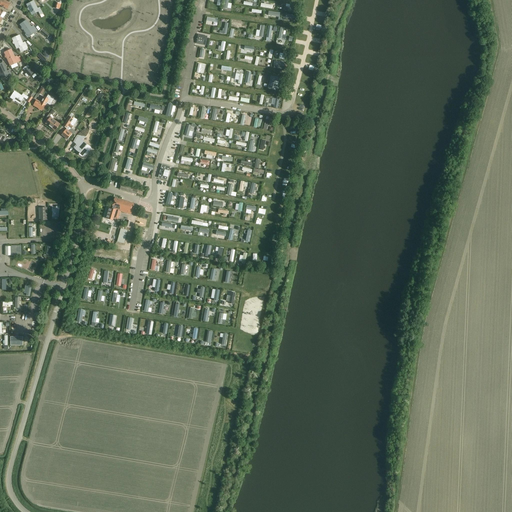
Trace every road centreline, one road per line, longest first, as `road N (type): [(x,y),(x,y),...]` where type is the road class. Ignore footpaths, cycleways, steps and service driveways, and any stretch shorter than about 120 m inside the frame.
road 1 (track): [(259,364),(332,24),(344,0)]
road 2 (track): [(47,336),(259,364)]
road 3 (unclassified): [(25,511),(12,496),(9,470),(55,312)]
road 4 (track): [(221,511),(259,364)]
